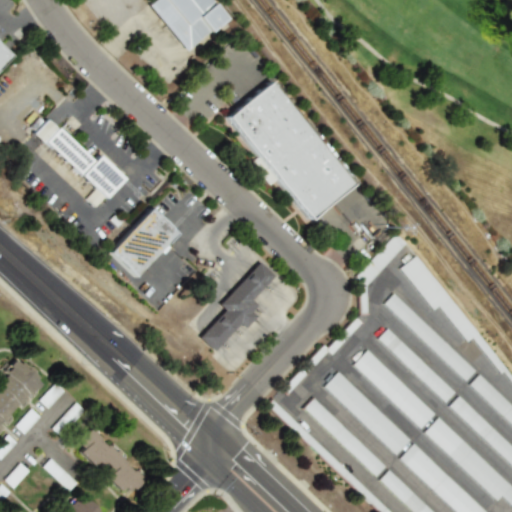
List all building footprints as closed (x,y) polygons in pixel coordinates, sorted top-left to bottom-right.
[(158,0),(213,0),(229,19),(189,51),(152,5),(158,0)] [(0,47),(8,55),(0,63),(0,47)] [(264,82),(347,185),(303,220),(221,116),(264,82)] [(43,120),(52,129),(54,127),(89,160),(94,154),(118,177),(91,206),(83,198),(92,188),(41,140),(39,143),(29,134),(43,120)] [(151,209),(178,234),(168,244),(137,278),(110,252),(151,209)] [(402,243),(362,285),(352,276),(392,233),(402,243)] [(430,310),(396,269),(412,256),(511,380),(511,386),(500,371),(497,373),(469,337),(464,341),(435,306),(430,310)] [(210,349),(196,335),(222,308),(216,303),(256,260),(271,273),(248,298),(254,303),(247,311),(251,315),(241,326),(236,322),(210,349)] [(363,313),(355,313),(355,286),(363,286),(363,313)] [(472,371),(463,380),(390,312),(381,303),(390,293),(472,371)] [(352,318),(357,323),(328,354),(322,349),(352,318)] [(452,393),(443,402),(375,338),(384,328),(452,393)] [(283,394),(277,389),(319,345),(325,350),(283,394)] [(350,365),(364,350),(431,414),(418,429),(350,365)] [(29,371),(28,372),(33,377),(31,379),(36,384),(25,396),(22,393),(17,397),(20,400),(0,420),(0,376),(2,374),(0,372),(0,369),(10,359),(14,364),(16,361),(22,366),(23,365),(29,371)] [(334,372),(407,441),(393,455),(321,386),(334,372)] [(511,426),(467,384),(476,375),(511,408),(511,426)] [(34,400),(50,383),(58,391),(42,408),(34,400)] [(455,396),(511,449),(511,467),(447,406),(455,396)] [(309,398),(382,467),(373,476),(300,407),(309,398)] [(386,511),(376,511),(264,406),(269,401),(386,511)] [(46,428),(70,402),(79,410),(55,436),(46,428)] [(9,426),(26,409),(34,417),(18,434),(9,426)] [(422,432),(435,418),(511,489),(511,505),(511,507),(499,496),(494,501),(422,432)] [(114,491),(95,473),(102,466),(98,462),(90,470),(72,452),(76,447),(71,442),(85,427),(95,436),(92,439),(100,446),(101,444),(104,447),(106,446),(117,457),(116,459),(119,462),(118,463),(126,471),(127,469),(131,472),(134,469),(141,476),(126,491),(124,489),(122,492),(117,487),(114,491)] [(0,436),(2,434),(10,442),(0,453),(0,436)] [(454,511),(397,458),(410,444),(481,511),(454,511)] [(45,458),(71,483),(63,491),(37,467),(45,458)] [(0,482),(0,477),(14,463),(23,471),(6,488),(0,482)] [(410,511),(377,480),(386,470),(430,511),(410,511)] [(91,511),(52,511),(56,508),(59,511),(63,507),(60,504),(65,498),(69,502),(74,496),(79,501),(80,500),(90,509),(89,510),(91,511)]
